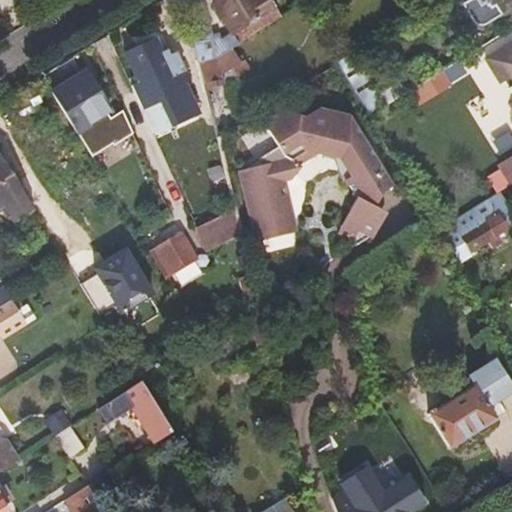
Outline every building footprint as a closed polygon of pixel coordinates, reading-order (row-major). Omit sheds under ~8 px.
[(200,0),(193,2),(192,0),(183,0),(199,62),(215,57),(230,47),(238,43),(233,35),(222,42),(220,35),(212,36),(204,0),(200,0)] [(215,0),(218,3),(215,5),(232,33),(275,6),(271,0),(215,0)] [(511,0),(488,0),(494,10),(497,7),(501,14),(511,6),(511,0)] [(281,15),(275,6),(232,33),(233,35),(238,43),(281,15)] [(156,38),(126,52),(140,84),(169,71),(171,75),(183,70),(176,53),(169,56),(167,51),(163,53),(156,38)] [(511,44),(487,60),(502,84),(507,81),(511,88),(511,156),(499,165),(511,183),(511,182),(511,44)] [(236,57),(230,47),(215,57),(199,62),(205,88),(223,84),(220,73),(223,72),(233,65),(239,73),(248,67),(240,55),(236,57)] [(379,94),(353,52),(336,63),(368,116),(386,105),(379,94)] [(85,70),(53,90),(79,132),(112,112),(85,70)] [(386,105),(412,89),(401,70),(392,76),(396,83),(379,94),(386,105)] [(449,85),(440,71),(414,88),(422,102),(449,85)] [(57,168),(88,147),(79,132),(74,136),(54,102),(15,126),(37,161),(48,153),(57,168)] [(391,185),(351,118),(317,109),(305,117),(290,113),(287,109),(265,123),(277,144),(275,148),(239,169),(254,228),(271,225),(275,223),(277,221),(279,219),(281,214),(284,201),(280,181),(283,181),(289,179),(296,169),(296,163),(314,152),(340,158),(350,175),(345,180),(355,198),(336,233),(340,235),(344,226),(356,232),(359,227),(373,235),(386,211),(374,204),(380,193),(391,185)] [(14,175),(0,152),(0,211),(7,207),(15,220),(34,208),(27,197),(14,175)] [(26,167),(14,175),(27,197),(39,189),(26,167)] [(95,182),(105,199),(111,195),(101,178),(95,182)] [(292,226),(283,181),(280,181),(284,201),(281,214),(279,219),(277,221),(275,223),(271,225),(254,228),(255,236),(292,226)] [(89,209),(105,199),(95,182),(79,192),(89,209)] [(497,212),(487,198),(437,229),(446,245),(460,236),(470,252),(486,241),(496,235),(500,232),(504,238),(511,232),(511,229),(499,211),(497,212)] [(234,207),(197,228),(202,238),(238,221),(234,207)] [(181,233),(152,251),(168,278),(197,259),(181,233)] [(501,244),(496,235),(486,241),(492,250),(501,244)] [(135,242),(93,259),(116,317),(159,300),(135,242)] [(0,307),(13,300),(4,286),(0,288),(0,307)] [(484,309),(497,300),(490,288),(477,296),(484,309)] [(268,347),(255,291),(244,297),(258,350),(268,347)] [(27,322),(13,300),(0,307),(0,336),(1,338),(27,322)] [(488,407),(511,391),(511,387),(494,359),(468,376),(474,386),(430,415),(450,448),(495,419),(488,407)] [(173,432),(141,381),(104,405),(112,420),(133,408),(154,443),(173,432)] [(48,423),(64,413),(62,409),(46,420),(48,423)] [(71,426),(72,425),(64,413),(48,423),(56,435),(71,426)] [(84,448),(71,426),(56,435),(70,457),(84,448)] [(0,470),(16,461),(3,441),(0,440),(0,470)] [(374,466),(328,482),(338,511),(426,511),(429,511),(416,473),(380,485),(374,466)] [(0,511),(6,511),(9,511),(5,504),(12,499),(5,486),(0,489),(0,511)] [(94,511),(102,508),(88,486),(64,500),(71,511),(94,511)] [(289,511),(292,510),(282,495),(256,511),(289,511)]
